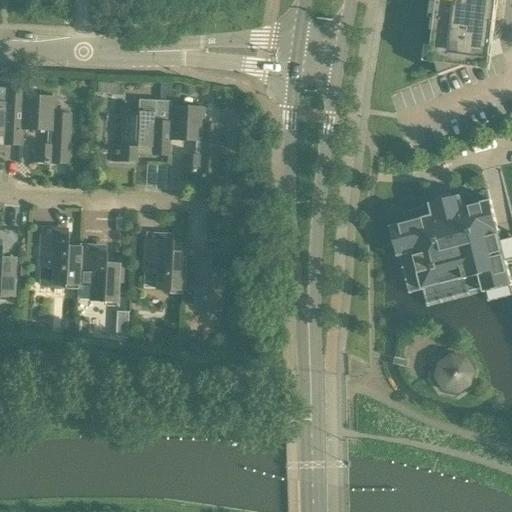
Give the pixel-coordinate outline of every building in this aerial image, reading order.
[(438,0),(430,64),(437,65),(440,75),(441,77),(465,68),(490,71),(491,58),(493,58),(492,55),(496,24),(498,0),(438,0)] [(21,132),(21,114),(22,98),(23,98),(23,90),(0,88),(0,146),(20,147),(21,132)] [(21,114),(21,132),(48,133),(48,148),(35,147),(34,163),(67,165),(70,115),(53,114),(54,99),(23,98),(22,98),(21,114)] [(170,102),(138,101),(137,115),(121,114),(120,145),(111,145),(111,162),(136,163),(136,156),(168,157),(169,141),(170,109),(170,102)] [(216,175),(218,126),(202,126),(202,110),(170,109),(169,141),(195,142),(195,158),(183,157),(182,174),(216,175)] [(404,224),(391,227),(391,230),(392,229),(398,254),(399,256),(398,256),(399,258),(401,258),(406,277),(410,295),(423,291),(427,308),(438,305),(484,293),(486,293),(486,292),(510,286),(510,287),(511,286),(511,283),(511,278),(508,267),(500,236),(499,232),(499,230),(498,230),(491,203),(492,203),(491,201),(488,190),(468,195),(465,186),(451,189),(449,180),(447,180),(447,179),(433,183),(433,184),(431,184),(434,192),(434,194),(422,197),(420,198),(422,207),(421,207),(402,212),(405,223),(404,224)] [(80,248),(67,248),(68,237),(55,236),(55,228),(42,227),(39,283),(78,285),(77,300),(80,248)] [(184,254),(171,253),(172,242),(159,242),(159,234),(146,233),(144,272),(157,273),(156,290),(182,291),(182,289),(184,254)] [(80,248),(77,300),(116,302),(118,265),(105,264),(105,255),(93,254),(94,245),(80,244),(80,248)] [(0,296),(12,297),(14,259),(1,259),(1,248),(0,248),(0,296)] [(184,254),(182,289),(182,291),(181,306),(221,308),(223,271),(210,270),(210,260),(198,259),(198,250),(184,250),(184,254)] [(463,360),(449,357),(450,364),(443,369),(441,377),(446,384),(454,386),(461,382),(463,373),(470,372),(463,360)]
